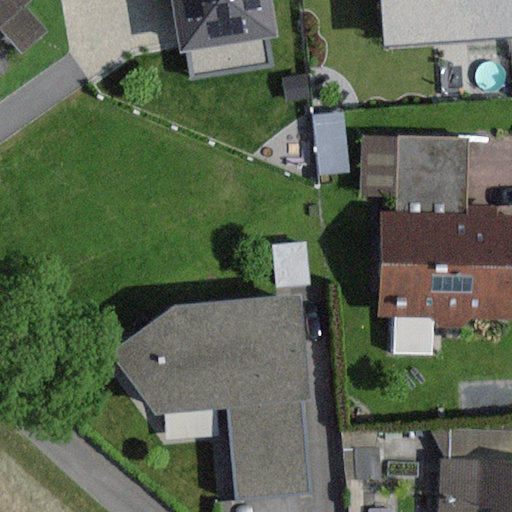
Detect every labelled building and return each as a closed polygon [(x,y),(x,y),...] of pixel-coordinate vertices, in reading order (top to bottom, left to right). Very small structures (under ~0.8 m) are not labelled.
[(0,0),(0,26),(31,0),(0,0)] [(268,0),(171,0),(182,55),(275,38),(268,0)] [(511,0),(372,0),(376,48),(511,39),(511,0)] [(511,221),(478,221),(479,168),(479,136),(375,136),(375,196),(408,195),(408,221),(397,221),(397,306),(511,306),(511,221)] [(317,241),(286,244),(291,295),(304,294),(323,292),(317,241)] [(322,487),(304,294),(291,295),(187,305),(123,350),(168,411),(240,404),(248,494),(322,487)] [(511,511),(511,466),(454,464),(452,511),(511,511)]
